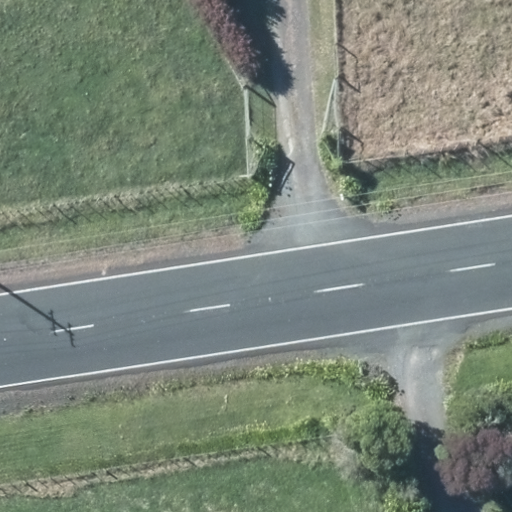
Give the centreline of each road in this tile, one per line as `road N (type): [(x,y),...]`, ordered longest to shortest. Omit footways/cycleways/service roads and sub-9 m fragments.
road 1 (tertiary): [(511,262),(0,340)]
road 2 (unknown): [(382,281),(477,511)]
